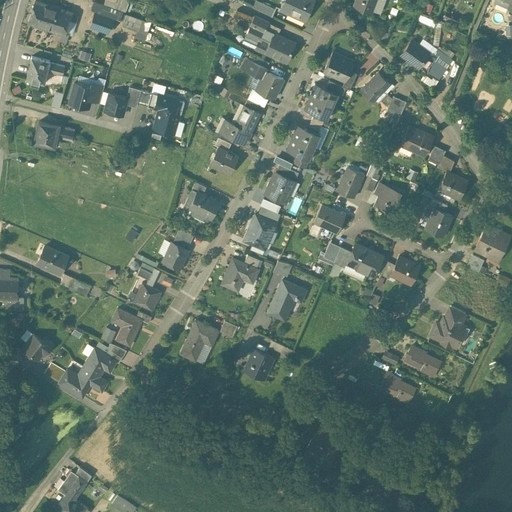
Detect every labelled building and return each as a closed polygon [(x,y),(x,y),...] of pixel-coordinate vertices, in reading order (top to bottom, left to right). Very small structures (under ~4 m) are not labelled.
[(72,9),(42,0),(34,0),(29,19),(58,29),(58,28),(65,31),(69,17),(72,9)] [(108,0),(92,0),(91,6),(95,7),(117,13),(123,15),(126,7),(108,0)] [(275,5),(263,0),(254,0),(253,4),(272,13),(275,5)] [(282,0),(280,5),(288,9),(290,6),(306,13),(305,16),(305,17),(312,0),(282,0)] [(375,0),(353,0),(353,1),(372,9),(375,0)] [(117,13),(95,7),(91,22),(112,28),(117,13)] [(72,9),(69,17),(76,19),(78,11),(72,9)] [(268,19),(255,13),(246,32),(259,37),(255,45),(264,50),(265,49),(273,30),(265,26),(268,19)] [(446,14),(443,23),(456,27),(459,18),(446,14)] [(281,25),(268,19),(265,26),(273,30),(273,29),(277,31),(278,31),(281,25)] [(278,31),(277,31),(273,29),(273,30),(265,49),(287,59),(295,39),(278,31)] [(259,37),(246,32),(246,31),(242,40),(255,45),(259,37)] [(430,48),(433,43),(423,38),(420,43),(430,48)] [(435,56),(412,39),(401,53),(415,63),(425,70),(429,65),(434,68),(439,62),(434,58),(435,56)] [(356,53),(334,44),(325,67),(353,78),(358,67),(351,65),(356,53)] [(81,46),(79,54),(89,57),(91,50),(81,46)] [(438,48),(434,53),(448,62),(450,57),(438,48)] [(32,54),(27,75),(44,79),(47,68),(49,59),(50,58),(32,54)] [(257,59),(246,54),(241,64),(261,74),(265,66),(266,66),(267,64),(257,59)] [(269,59),(259,54),(257,59),(267,64),(269,59)] [(49,59),(47,68),(62,72),(65,63),(49,59)] [(97,63),(87,60),(85,69),(95,72),(97,63)] [(439,62),(434,68),(429,65),(425,70),(437,79),(445,67),(439,62)] [(265,66),(261,74),(263,75),(258,86),(256,85),(256,86),(274,95),(283,75),(266,66),(265,66)] [(379,68),(361,85),(374,98),(392,81),(379,68)] [(329,77),(326,84),(332,87),(338,90),(342,92),(346,84),(329,77)] [(91,83),(75,79),(70,99),(88,105),(91,97),(95,84),(91,83)] [(92,79),(91,83),(95,84),(91,97),(99,100),(104,83),(92,79)] [(338,90),(332,87),(326,84),(316,80),(305,106),(327,116),(338,90)] [(141,86),(130,83),(127,94),(125,101),(136,104),(138,99),(141,86)] [(152,89),(141,86),(138,99),(148,102),(152,89)] [(52,103),(61,104),(63,88),(54,87),(52,103)] [(248,95),(231,88),(228,94),(244,102),(245,101),(248,95)] [(178,97),(152,89),(148,102),(160,105),(154,124),(162,126),(166,130),(172,129),(174,122),(176,123),(179,112),(177,109),(175,109),(178,97)] [(127,94),(110,90),(106,104),(108,108),(122,112),(125,101),(127,94)] [(406,101),(393,95),(387,110),(393,113),(391,118),(392,118),(397,121),(406,101)] [(260,108),(245,101),(244,102),(239,113),(241,114),(238,121),(236,120),(235,120),(235,121),(248,127),(250,128),(260,108)] [(371,104),(361,120),(367,123),(377,107),(371,104)] [(325,117),(314,112),(310,124),(298,119),(288,145),(309,158),(325,117)] [(235,120),(227,116),(221,129),(242,139),(248,127),(235,121),(235,120)] [(58,123),(40,119),(36,138),(54,142),(57,128),(58,123)] [(383,119),(378,128),(383,131),(389,121),(383,119)] [(73,127),(58,123),(57,128),(61,129),(60,134),(71,136),(73,127)] [(433,135),(416,128),(410,125),(402,142),(414,148),(413,149),(425,154),(433,135)] [(231,140),(219,134),(215,142),(218,144),(218,143),(227,148),(231,140)] [(227,148),(218,143),(218,144),(209,161),(210,162),(211,159),(219,163),(218,165),(230,171),(238,153),(227,148)] [(445,149),(435,144),(429,157),(439,162),(443,154),(445,149)] [(293,156),(281,150),(280,155),(291,161),(293,156)] [(455,160),(443,154),(439,162),(437,166),(446,170),(449,171),(455,160)] [(299,169),(280,160),(276,169),(295,177),(299,169)] [(372,161),(367,173),(372,175),(368,187),(374,189),(382,165),(372,161)] [(364,173),(347,166),(337,189),(354,196),(364,173)] [(276,169),(276,168),(265,191),(285,200),(289,190),(287,190),(293,178),(294,178),(295,177),(276,169)] [(449,171),(446,170),(438,187),(444,190),(460,197),(468,180),(449,171)] [(207,184),(196,179),(192,187),(197,189),(203,191),(207,184)] [(380,194),(384,184),(379,182),(375,192),(380,194)] [(401,192),(384,184),(380,194),(375,203),(392,211),(401,192)] [(421,200),(429,202),(432,189),(424,187),(421,200)] [(203,191),(197,189),(189,205),(190,205),(201,210),(200,210),(208,214),(209,214),(217,198),(203,191)] [(296,194),(290,205),(296,208),(301,197),(296,194)] [(444,202),(433,197),(430,205),(440,209),(444,202)] [(346,214),(322,203),(313,222),(337,233),(346,214)] [(200,210),(190,205),(188,210),(189,212),(204,220),(206,219),(208,214),(200,210)] [(440,209),(430,205),(426,214),(430,216),(425,227),(443,235),(452,214),(440,209)] [(276,220),(255,211),(252,219),(253,220),(246,238),(265,246),(269,237),(267,236),(271,227),(273,228),(276,220)] [(511,231),(511,228),(488,218),(468,261),(479,268),(488,251),(500,257),(511,231)] [(140,228),(133,222),(127,231),(134,236),(140,228)] [(389,273),(395,260),(384,255),(386,248),(357,235),(351,247),(343,243),(336,257),(377,275),(380,269),(389,273)] [(188,247),(172,239),(163,258),(179,266),(188,247)] [(343,243),(332,239),(326,254),(336,257),(343,243)] [(281,246),(272,242),(269,248),(278,252),(281,246)] [(68,254),(45,243),(37,261),(60,271),(68,254)] [(294,253),(284,248),(281,255),(292,259),(294,253)] [(259,257),(248,252),(244,260),(252,264),(256,265),(259,257)] [(412,282),(421,260),(399,252),(395,260),(389,273),(412,282)] [(159,267),(153,264),(155,259),(144,253),(136,271),(154,279),(159,267)] [(244,260),(232,255),(222,281),(238,287),(243,274),(253,278),(258,266),(256,265),(252,264),(244,260)] [(278,257),(273,269),(287,274),(292,263),(278,257)] [(17,275),(2,275),(3,267),(0,266),(0,294),(17,295),(17,275)] [(115,267),(107,268),(108,275),(116,274),(115,267)] [(94,279),(66,268),(62,278),(89,290),(94,279)] [(306,289),(282,279),(268,312),(285,319),(289,309),(286,308),(292,296),(295,297),(294,298),(301,301),(306,289)] [(161,289),(143,280),(134,299),(137,300),(143,303),(152,308),(161,289)] [(469,309),(450,301),(441,316),(437,313),(429,330),(458,344),(470,320),(465,317),(469,309)] [(142,317),(118,305),(113,315),(115,316),(125,320),(117,336),(130,342),(142,317)] [(218,327),(196,317),(181,350),(195,357),(204,338),(211,342),(218,327)] [(237,323),(225,317),(220,328),(232,334),(237,323)] [(117,327),(108,322),(102,332),(112,337),(117,327)] [(16,355),(36,366),(51,341),(30,329),(16,355)] [(123,353),(126,345),(113,340),(110,348),(123,353)] [(446,354),(413,341),(405,356),(438,372),(446,354)] [(78,373),(90,381),(102,388),(107,379),(97,373),(102,364),(110,369),(116,358),(95,345),(78,373)] [(253,349),(244,369),(261,376),(267,364),(269,365),(273,358),(253,349)] [(385,349),(382,355),(395,361),(399,355),(385,349)] [(78,373),(68,366),(59,380),(82,394),(90,381),(78,373)] [(408,383),(399,379),(400,378),(387,371),(380,386),(394,392),(393,395),(397,397),(397,398),(408,403),(410,398),(407,397),(409,392),(405,390),(408,383)] [(341,416),(326,409),(321,420),(331,425),(334,420),(338,422),(341,416)] [(331,435),(318,428),(307,451),(328,461),(334,447),(327,444),(331,435)] [(94,471),(82,461),(77,468),(73,465),(60,484),(66,489),(56,503),(68,511),(83,511),(90,501),(79,492),(94,471)] [(380,471),(366,465),(359,479),(373,486),(372,489),(376,490),(376,492),(387,497),(389,492),(386,491),(389,486),(384,484),(387,477),(378,473),(380,471)] [(124,511),(131,511),(136,505),(118,492),(111,502),(124,511)]
